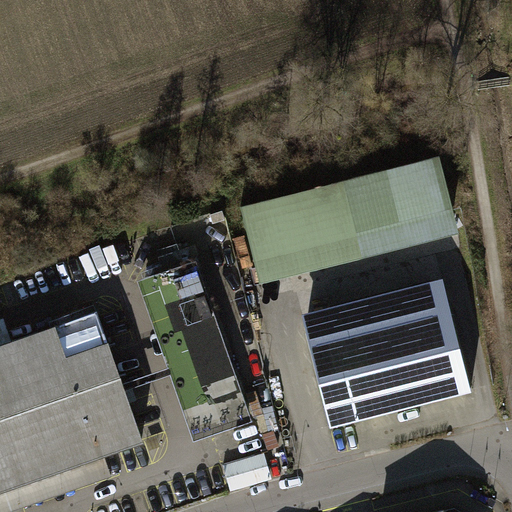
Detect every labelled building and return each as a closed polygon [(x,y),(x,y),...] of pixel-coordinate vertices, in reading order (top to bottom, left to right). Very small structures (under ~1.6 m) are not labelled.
[(437,152),(239,200),(257,274),(455,226),(437,152)] [(134,276),(188,438),(247,418),(194,256),(134,276)] [(327,422),(469,386),(440,272),(298,308),(327,422)] [(0,337),(0,511),(109,476),(100,450),(139,437),(95,306),(0,337)] [(268,451),(227,462),(234,486),(275,476),(268,451)] [(459,511),(454,508),(446,503),(412,511),(459,511)]
